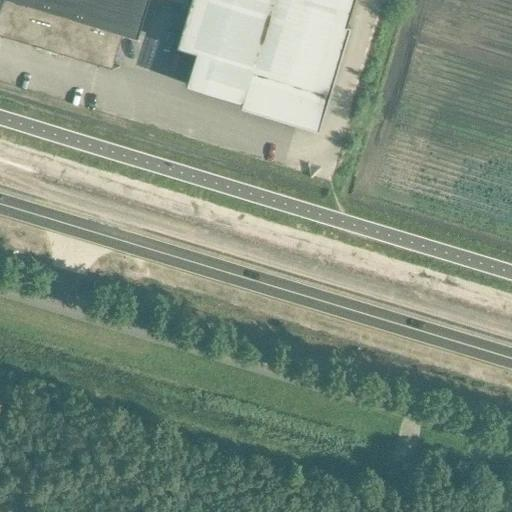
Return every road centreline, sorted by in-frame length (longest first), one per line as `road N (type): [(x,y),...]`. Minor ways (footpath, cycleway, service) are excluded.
road 1 (primary): [(511,311),(0,155)]
road 2 (primary): [(0,201),(511,357)]
road 3 (unclassified): [(511,440),(0,285)]
